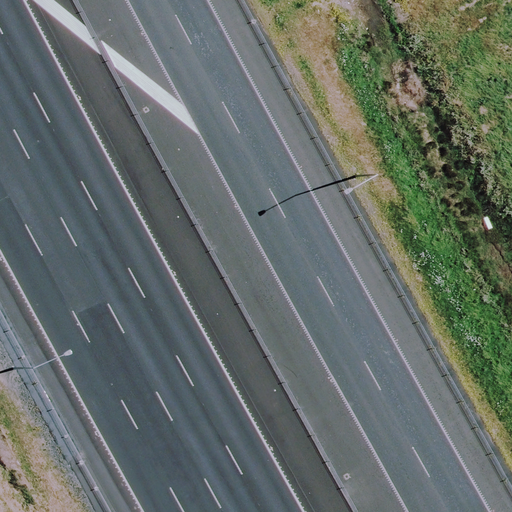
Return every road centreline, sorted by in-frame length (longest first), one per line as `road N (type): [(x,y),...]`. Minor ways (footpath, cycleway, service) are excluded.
road 1 (motorway): [(169,0),(450,511)]
road 2 (motorway): [(262,511),(0,30)]
